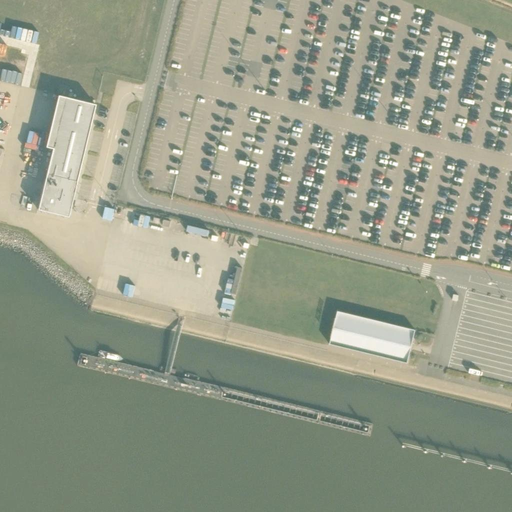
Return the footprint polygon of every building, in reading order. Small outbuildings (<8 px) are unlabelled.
[(95,105),(65,97),(38,210),(68,217),(95,105)] [(0,132),(12,135),(15,124),(1,120),(0,122),(0,132)] [(45,146),(48,134),(32,130),(29,142),(45,146)] [(0,183),(9,144),(0,141),(0,183)] [(108,207),(107,219),(116,220),(118,209),(108,207)] [(131,209),(125,232),(140,236),(146,212),(131,209)] [(209,231),(188,225),(187,231),(208,236),(209,231)] [(228,298),(234,299),(235,294),(242,295),(246,268),(241,267),(239,279),(232,278),(228,298)] [(416,330),(338,311),(330,344),(407,363),(411,350),(412,345),(416,330)]
